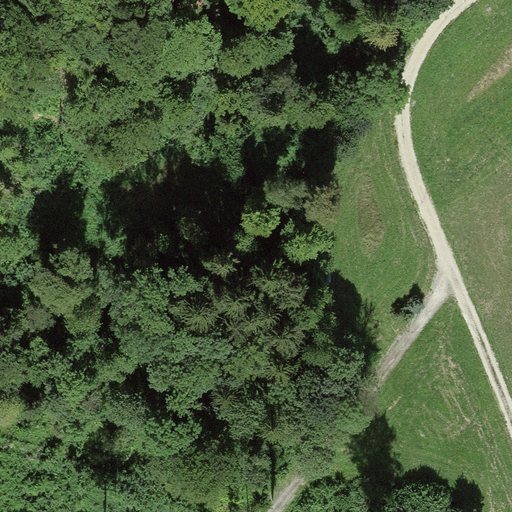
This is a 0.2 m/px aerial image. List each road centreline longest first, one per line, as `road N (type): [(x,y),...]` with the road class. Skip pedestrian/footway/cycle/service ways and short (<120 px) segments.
road 1 (track): [(511,434),(405,149)]
road 2 (track): [(464,0),(415,55),(404,92),(405,149)]
